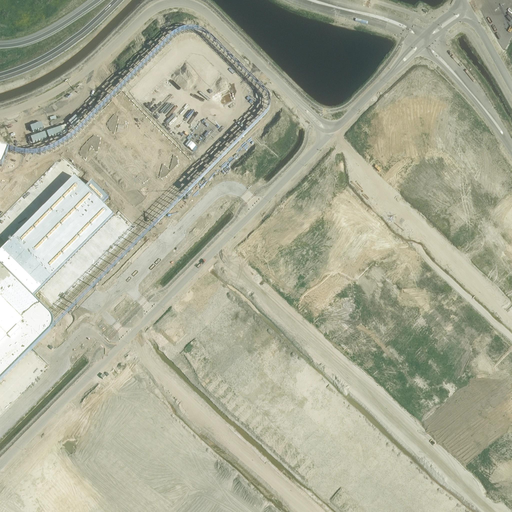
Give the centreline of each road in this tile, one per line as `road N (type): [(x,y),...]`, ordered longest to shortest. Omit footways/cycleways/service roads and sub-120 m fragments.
road 1 (unclassified): [(327,136),(0,465)]
road 2 (track): [(214,250),(497,511)]
road 3 (unclassified): [(0,113),(64,86),(141,17),(171,2),(205,13),(300,104)]
road 4 (track): [(132,332),(190,403),(312,511)]
road 5 (track): [(511,311),(371,179)]
road 6 (track): [(158,511),(53,412)]
road 7 (motorway): [(0,74),(45,56),(113,0)]
road 8 (unclassified): [(423,47),(508,144)]
road 9 (unclassified): [(508,144),(432,40)]
road 10 (unclassified): [(294,0),(416,40)]
